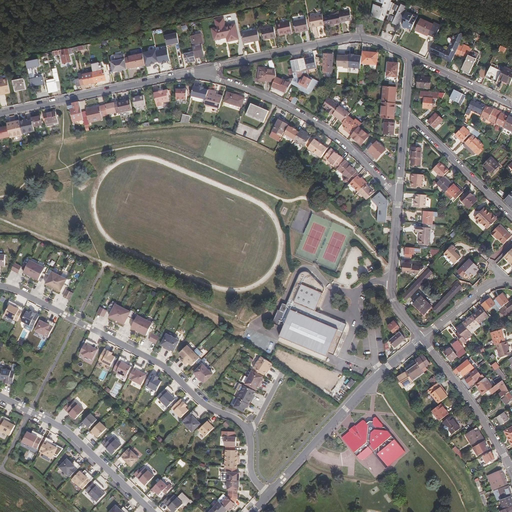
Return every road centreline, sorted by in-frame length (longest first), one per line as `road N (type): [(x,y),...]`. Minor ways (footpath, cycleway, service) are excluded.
road 1 (residential): [(0,285),(157,361),(208,407),(247,428)]
road 2 (track): [(0,55),(281,0)]
road 3 (residential): [(201,72),(296,113),(399,195)]
road 4 (residential): [(268,493),(373,378),(424,336)]
road 5 (residential): [(410,57),(350,37),(201,72)]
road 6 (residential): [(201,72),(0,115)]
road 7 (residential): [(151,511),(61,427),(0,396)]
road 8 (residential): [(424,336),(511,469)]
road 9 (residential): [(399,195),(389,292),(424,336)]
road 10 (residential): [(511,216),(405,119)]
